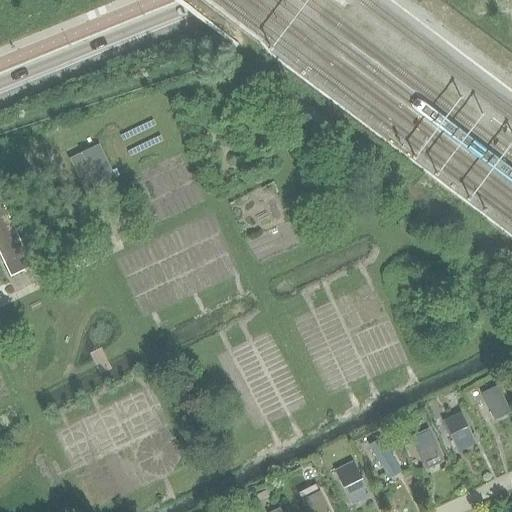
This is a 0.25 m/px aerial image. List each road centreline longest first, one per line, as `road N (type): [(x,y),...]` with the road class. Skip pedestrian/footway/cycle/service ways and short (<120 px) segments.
road 1 (tertiary): [(0,100),(249,0)]
road 2 (tertiary): [(208,0),(0,84)]
